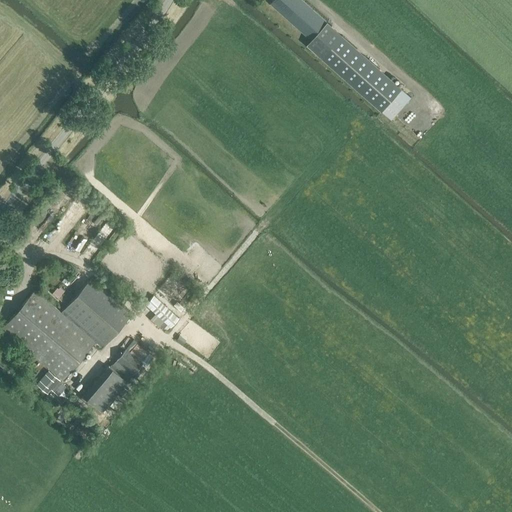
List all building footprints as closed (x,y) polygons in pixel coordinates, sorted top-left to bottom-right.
[(302,0),(273,0),(270,4),(311,40),(327,22),(302,0)] [(307,44),(391,118),(412,96),(327,22),(311,40),(307,44)] [(77,200),(62,219),(73,226),(87,207),(77,200)] [(100,233),(109,238),(118,224),(109,219),(100,233)] [(63,310),(104,346),(130,315),(89,280),(63,310)] [(61,282),(52,294),(58,298),(67,287),(61,282)] [(1,329),(62,380),(94,342),(60,313),(34,290),(1,329)] [(145,305),(170,327),(178,318),(153,296),(145,305)] [(116,359),(133,374),(143,363),(126,348),(116,359)] [(183,363),(200,372),(203,366),(186,357),(183,363)] [(83,396),(101,412),(127,381),(108,366),(83,396)] [(51,389),(58,395),(64,400),(69,395),(63,390),(66,386),(58,380),(59,379),(48,370),(37,384),(47,393),(51,389)]
